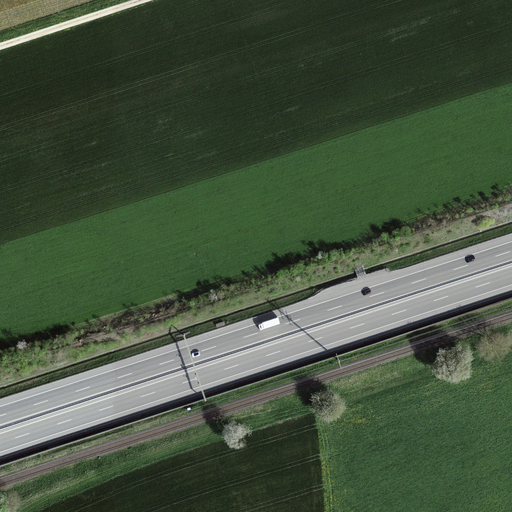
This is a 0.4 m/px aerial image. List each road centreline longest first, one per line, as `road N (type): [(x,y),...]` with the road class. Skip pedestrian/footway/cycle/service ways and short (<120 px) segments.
road 1 (motorway): [(0,443),(511,275)]
road 2 (motorway): [(511,250),(0,415)]
road 3 (track): [(0,45),(137,0)]
